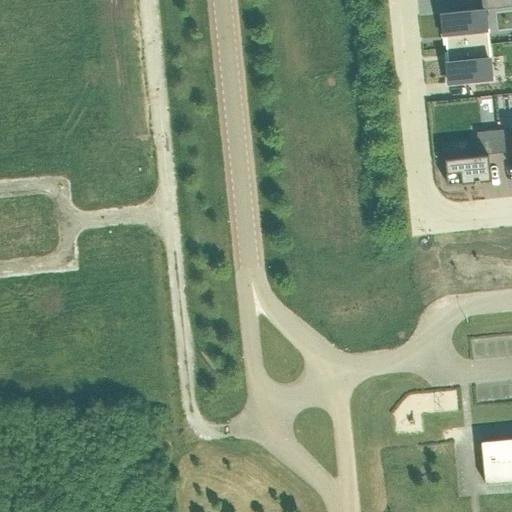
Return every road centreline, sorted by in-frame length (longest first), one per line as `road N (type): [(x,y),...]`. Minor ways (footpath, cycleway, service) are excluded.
road 1 (residential): [(511,212),(425,221),(401,0)]
road 2 (residential): [(168,208),(187,436),(259,428)]
road 3 (unclassified): [(221,0),(251,292)]
road 4 (residential): [(147,0),(168,208)]
road 5 (unclassified): [(338,369),(418,357),(441,324),(469,304),(511,300)]
road 6 (unclassified): [(347,507),(338,369)]
road 7 (unclassified): [(251,292),(259,428)]
